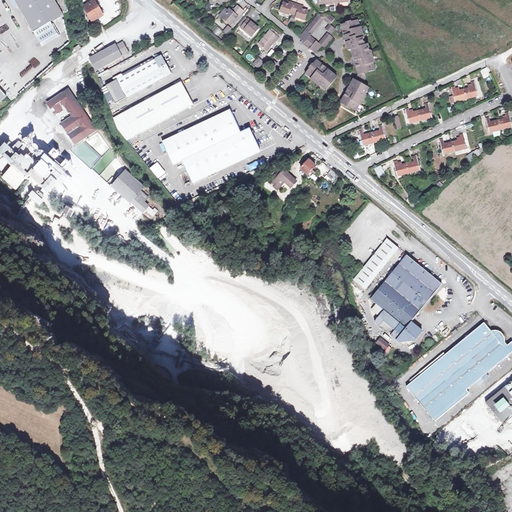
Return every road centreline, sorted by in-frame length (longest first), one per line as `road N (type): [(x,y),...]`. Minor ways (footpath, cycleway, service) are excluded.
road 1 (track): [(0,229),(42,258),(102,263),(170,290),(185,284),(43,121),(43,90)]
road 2 (track): [(185,284),(288,355),(388,454),(433,511)]
road 3 (secondary): [(353,172),(511,302)]
road 4 (residential): [(317,142),(498,56)]
road 5 (unknown): [(187,65),(129,99),(114,95),(108,80),(120,68),(161,50),(181,58)]
road 6 (residential): [(353,172),(511,94)]
road 7 (track): [(59,367),(93,425),(121,511)]
